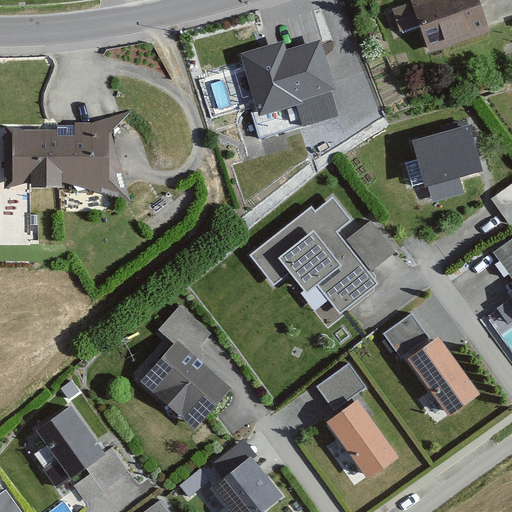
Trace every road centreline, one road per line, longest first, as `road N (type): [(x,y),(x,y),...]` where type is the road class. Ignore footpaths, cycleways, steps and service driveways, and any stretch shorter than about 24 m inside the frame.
road 1 (track): [(201,143),(213,212),(196,236),(0,396)]
road 2 (tertiary): [(210,0),(0,33)]
